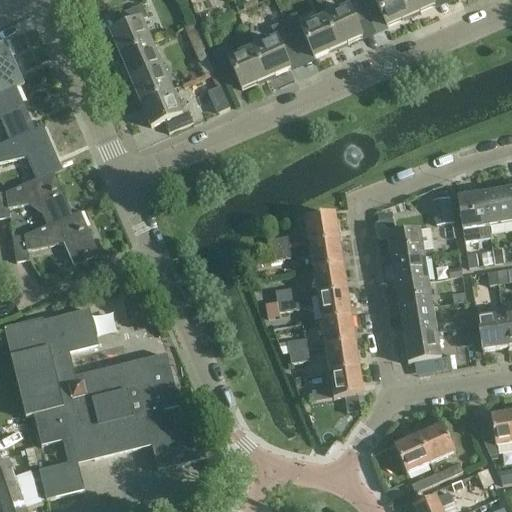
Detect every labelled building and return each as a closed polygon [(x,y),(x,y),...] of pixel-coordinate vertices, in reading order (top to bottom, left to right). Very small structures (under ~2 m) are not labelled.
[(324,20),(337,51),(362,40),(357,28),(369,22),(360,0),(343,0),(348,10),(324,20)] [(360,0),(369,22),(381,17),(386,29),(410,19),(402,0),(360,0)] [(402,0),(410,19),(434,9),(430,0),(402,0)] [(110,35),(120,60),(151,47),(140,23),(147,20),(142,7),(116,18),(121,30),(110,35)] [(209,12),(198,16),(203,26),(213,22),(209,12)] [(283,24),(296,54),(308,49),(313,61),(337,51),(324,20),(301,30),(296,18),(283,24)] [(252,52),(265,82),(289,72),(284,59),(296,54),(283,24),(270,30),(275,41),(252,51),(252,52)] [(184,32),(194,56),(204,52),(193,28),(184,32)] [(0,96),(16,91),(16,90),(24,87),(5,43),(0,44),(0,96)] [(120,60),(130,83),(161,70),(151,47),(120,60)] [(241,93),(265,82),(252,52),(252,51),(228,62),(223,50),(212,55),(225,85),(235,80),(241,93)] [(213,75),(204,52),(194,56),(204,79),(213,75)] [(130,83),(141,107),(171,94),(161,70),(130,83)] [(0,121),(9,143),(34,132),(16,91),(0,96),(0,121)] [(181,117),(171,94),(141,107),(151,130),(163,125),(168,137),(193,126),(188,114),(181,117)] [(226,104),(213,109),(216,117),(229,111),(226,104)] [(0,165),(26,161),(36,183),(54,176),(61,172),(43,129),(34,132),(9,143),(0,146),(0,165)] [(37,207),(46,229),(72,218),(54,176),(36,183),(5,196),(0,196),(0,222),(10,220),(8,212),(37,207)] [(483,197),(489,230),(511,225),(511,217),(508,193),(483,197)] [(464,246),(490,242),(489,230),(483,197),(457,201),(464,246)] [(452,226),(448,202),(435,203),(440,228),(452,226)] [(391,214),(376,216),(378,230),(383,230),(393,228),(391,214)] [(80,215),(72,218),(46,229),(24,239),(11,241),(16,266),(29,264),(27,254),(64,247),(73,269),(99,258),(80,215)] [(304,221),(308,248),(338,243),(339,243),(335,216),(304,221)] [(386,239),(390,266),(424,260),(420,234),(386,239)] [(266,244),(268,254),(289,251),(287,240),(266,244)] [(308,248),(312,273),(343,268),(339,243),(338,243),(308,248)] [(291,262),(289,251),(268,254),(270,265),(291,262)] [(494,267),(503,266),(501,253),(492,254),(494,267)] [(469,271),(477,270),(475,257),(467,258),(469,271)] [(390,266),(394,291),(428,286),(424,260),(390,266)] [(312,273),(316,297),(347,293),(343,268),(312,273)] [(450,282),(462,280),(460,270),(449,273),(450,282)] [(489,289),(498,288),(496,275),(487,277),(489,289)] [(394,291),(399,317),(432,311),(428,286),(394,291)] [(275,295),(276,305),(297,301),(295,291),(275,295)] [(316,297),(320,322),(351,318),(347,293),(316,297)] [(465,296),(452,298),(454,307),(466,305),(465,296)] [(299,313),(297,301),(276,305),(277,305),(278,316),(299,313)] [(277,305),(264,307),(265,308),(267,322),(269,321),(277,320),(279,320),(278,316),(277,305)] [(399,317),(403,342),(437,336),(432,311),(399,317)] [(25,420),(33,417),(41,450),(63,445),(68,466),(39,474),(46,504),(84,495),(78,468),(152,450),(158,475),(206,463),(198,431),(169,438),(163,414),(179,411),(166,358),(75,380),(70,358),(98,351),(89,314),(41,325),(41,322),(3,331),(25,420)] [(504,329),(507,351),(511,349),(511,315),(502,317),(504,329)] [(482,355),(507,351),(504,329),(502,317),(476,321),(482,355)] [(320,322),(324,349),(356,346),(351,318),(320,322)] [(454,333),(457,333),(470,331),(468,318),(452,320),(454,333)] [(470,331),(457,333),(459,347),(472,345),(470,331)] [(407,368),(416,366),(441,362),(441,361),(437,336),(403,342),(407,368)] [(287,345),(289,356),(309,352),(308,342),(287,345)] [(324,349),(328,375),(359,371),(356,346),(324,349)] [(311,364),(309,352),(289,356),(290,367),(311,364)] [(364,398),(359,371),(328,375),(330,391),(311,394),(313,405),(332,402),(332,403),(364,398)] [(497,450),(511,447),(511,414),(479,420),(483,443),(489,458),(498,457),(497,450)] [(340,420),(333,430),(343,436),(350,426),(340,420)] [(418,438),(431,467),(455,456),(442,427),(418,438)] [(406,478),(431,467),(418,438),(393,449),(406,478)] [(0,464),(0,507),(1,511),(25,511),(8,461),(0,464)] [(460,466),(435,477),(439,486),(464,475),(460,466)] [(486,475),(472,480),(477,492),(491,486),(486,475)] [(502,489),(511,487),(511,476),(500,478),(502,489)] [(415,496),(439,486),(435,477),(411,487),(415,496)] [(412,510),(412,511),(456,511),(453,505),(449,495),(437,500),(437,499),(412,510)]
